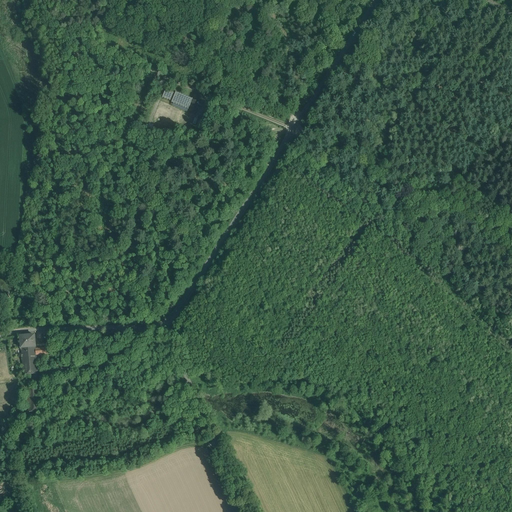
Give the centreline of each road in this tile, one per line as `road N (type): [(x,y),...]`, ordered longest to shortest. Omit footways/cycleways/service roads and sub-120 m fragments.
road 1 (unclassified): [(164,327),(377,0)]
road 2 (unclassified): [(248,511),(164,327)]
road 3 (unclassified): [(164,327),(0,335)]
road 4 (track): [(41,0),(64,33),(153,70)]
